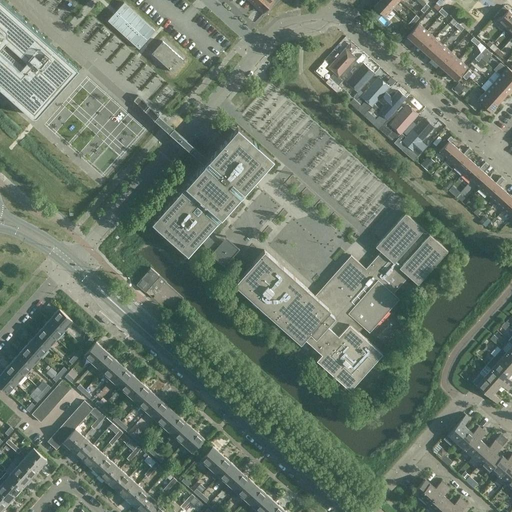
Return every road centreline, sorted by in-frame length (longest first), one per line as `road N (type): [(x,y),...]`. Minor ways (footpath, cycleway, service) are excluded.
road 1 (tertiary): [(345,511),(115,304)]
road 2 (unclassified): [(71,256),(260,43)]
road 3 (residential): [(490,152),(332,11)]
